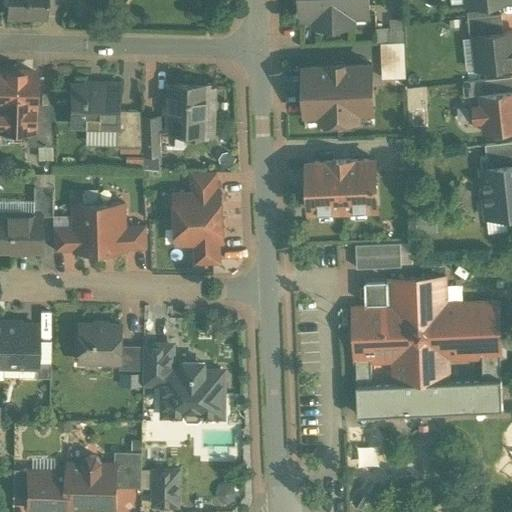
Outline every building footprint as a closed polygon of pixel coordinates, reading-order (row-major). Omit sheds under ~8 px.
[(46,0),(6,0),(6,16),(46,17),(46,0)] [(368,0),(300,0),(301,17),(314,17),(314,25),(354,23),(354,15),(369,14),(368,0)] [(501,13),(467,16),(470,37),(475,36),(475,35),(503,32),(501,13)] [(511,30),(503,32),(475,35),(475,36),(478,67),(511,63),(511,30)] [(343,62),(331,63),(329,66),(303,67),(304,84),(303,84),(304,95),(305,112),(317,112),(321,115),(321,120),(323,120),(323,117),(356,116),(356,119),(358,118),(358,114),(361,110),(373,109),(372,92),(373,92),(372,81),(371,64),(346,65),(343,62)] [(34,71),(0,70),(0,127),(32,129),(32,105),(33,105),(34,71)] [(511,75),(477,80),(479,93),(511,89),(511,75)] [(101,82),(101,85),(71,84),(70,124),(118,126),(119,126),(120,109),(120,83),(101,82)] [(208,85),(170,84),(169,130),(186,130),(186,134),(207,135),(207,121),(213,121),(214,88),(208,88),(208,85)] [(511,89),(479,93),(480,104),(472,104),(474,122),(482,121),(483,131),(511,128),(511,89)] [(50,105),(37,105),(38,120),(51,120),(50,105)] [(141,110),(120,109),(119,126),(118,126),(117,145),(143,146),(142,118),(141,110)] [(160,116),(144,116),(144,117),(142,118),(143,146),(143,152),(161,151),(160,116)] [(51,120),(38,120),(38,145),(51,145),(51,120)] [(511,140),(485,143),(486,155),(480,156),(482,167),(511,163),(511,140)] [(375,158),(307,161),(309,209),(377,206),(375,158)] [(511,163),(482,167),(484,187),(478,188),(480,200),(477,200),(478,212),(486,211),(487,215),(511,212),(511,163)] [(216,171),(192,170),(192,191),(216,190),(216,171)] [(53,184),(33,184),(32,214),(40,214),(40,216),(53,216),(53,184)] [(192,191),(174,192),(176,217),(222,215),(220,190),(216,190),(192,191)] [(124,202),(99,203),(100,250),(101,250),(101,249),(125,248),(125,224),(124,202)] [(99,203),(74,204),(74,226),(75,250),(99,249),(99,250),(100,250),(99,203)] [(32,214),(0,214),(0,250),(39,251),(40,216),(40,214),(32,214)] [(222,215),(176,217),(177,242),(195,242),(219,241),(223,240),(222,216),(222,215)] [(146,224),(125,224),(125,248),(147,248),(146,224)] [(74,226),(54,226),(54,250),(75,250),(74,226)] [(219,241),(195,242),(195,261),(219,260),(219,241)] [(401,241),(355,243),(357,267),(402,265),(401,241)] [(498,300),(446,302),(445,276),(390,278),(390,279),(365,280),(365,285),(361,285),(361,295),(365,295),(366,305),(353,306),(356,360),(371,359),(394,359),(395,381),(449,379),(448,357),(482,355),(501,354),(498,300)] [(36,324),(12,323),(12,322),(3,322),(3,364),(34,365),(35,365),(36,340),(36,324)] [(121,324),(78,323),(77,359),(120,360),(121,360),(121,344),(121,324)] [(50,340),(36,340),(35,365),(34,365),(34,376),(49,377),(49,362),(50,340)] [(144,344),(121,344),(121,360),(120,360),(119,368),(143,368),(144,344)] [(171,345),(144,344),(143,368),(143,380),(164,381),(164,368),(171,369),(171,345)] [(371,359),(356,360),(358,414),(503,407),(501,354),(482,355),(483,378),(449,379),(395,381),(372,382),(371,359)] [(199,364),(189,364),(184,369),(171,369),(164,368),(164,381),(163,409),(182,409),(182,413),(188,419),(198,419),(203,414),(222,415),(223,370),(204,369),(199,364)] [(142,451),(115,451),(114,464),(116,464),(115,486),(141,487),(141,468),(142,451)] [(97,455),(89,455),(83,460),(83,464),(68,463),(68,506),(115,507),(115,486),(116,464),(114,464),(101,464),(101,460),(97,455)] [(154,468),(141,468),(141,487),(153,487),(154,468)] [(179,469),(154,468),(153,487),(153,505),(178,505),(179,469)] [(28,469),(12,469),(12,496),(27,497),(27,471),(28,471),(28,469)] [(28,471),(27,471),(27,497),(27,509),(68,510),(68,506),(67,472),(28,471)] [(441,487),(434,487),(434,500),(454,500),(454,487),(447,487),(447,485),(441,485),(441,487)]
